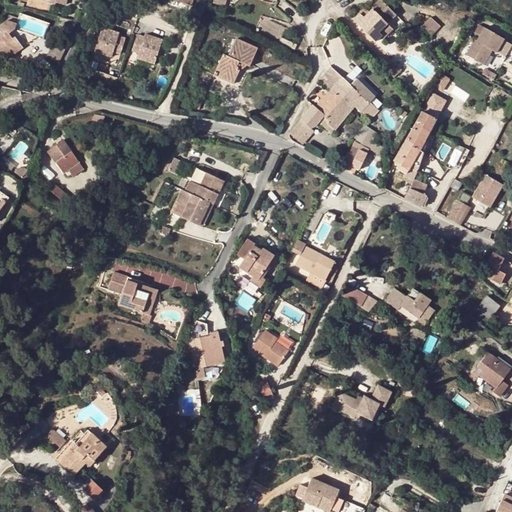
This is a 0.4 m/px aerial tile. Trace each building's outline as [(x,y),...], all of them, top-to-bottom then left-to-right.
[(381,0),(379,0),(372,6),(389,21),(396,14),(381,0)] [(386,30),(390,26),(387,23),(389,21),(372,6),(371,7),(373,9),(358,23),(375,41),(381,35),(378,32),(383,27),(386,30)] [(0,50),(7,60),(23,47),(16,36),(13,38),(9,33),(15,29),(17,23),(19,18),(3,13),(0,21),(0,50)] [(283,37),(287,23),(264,15),(259,30),(283,37)] [(433,18),(425,27),(433,34),(441,26),(433,18)] [(124,24),(107,19),(99,46),(116,51),(118,43),(126,45),(130,29),(123,27),(124,24)] [(149,27),(142,25),(137,41),(144,43),(142,51),(159,56),(167,30),(150,25),(149,27)] [(505,37),(485,25),(478,38),(475,37),(467,52),(484,62),(493,48),(497,50),(498,50),(506,55),(511,44),(511,42),(504,38),(505,37)] [(378,32),(381,35),(383,37),(393,29),(390,26),(386,30),(383,27),(378,32)] [(258,48),(236,38),(235,41),(229,56),(223,54),(214,76),(216,77),(218,73),(228,71),(237,76),(240,69),(238,67),(240,62),(246,65),(250,66),(258,48)] [(59,61),(65,45),(54,40),(47,56),(59,61)] [(390,59),(383,66),(394,77),(401,70),(390,59)] [(319,80),(326,86),(337,73),(331,67),(325,74),(319,80)] [(497,73),(486,67),(483,72),(494,78),(497,73)] [(233,84),(237,76),(228,71),(218,73),(216,77),(233,84)] [(332,90),(341,99),(352,108),(354,105),(362,113),(370,104),(369,103),(349,84),(340,76),(337,73),(326,86),(332,91),(332,90)] [(435,87),(443,92),(451,79),(442,74),(435,87)] [(355,78),(349,84),(369,103),(375,97),(355,78)] [(501,103),(506,93),(505,92),(501,90),(495,100),(501,103)] [(511,95),(506,93),(501,103),(495,113),(502,117),(504,113),(508,113),(510,109),(511,110),(511,95)] [(204,97),(196,94),(192,107),(200,109),(204,97)] [(324,115),(326,117),(334,108),(324,99),(316,108),(314,106),(302,121),(310,128),(315,126),(319,121),(324,115)] [(328,123),(335,129),(342,119),(352,108),(341,99),(334,108),(326,117),(330,121),(328,123)] [(489,113),(481,109),(481,110),(479,114),(487,118),(489,113)] [(416,124),(429,131),(437,118),(438,115),(434,112),(432,116),(424,111),(416,124)] [(324,115),(319,121),(324,126),(325,127),(328,123),(330,121),(326,117),(324,115)] [(475,121),(469,117),(462,129),(469,132),(475,121)] [(481,120),(479,122),(476,121),(470,133),(477,137),(485,122),(481,120)] [(310,128),(302,121),(290,134),(299,141),(302,144),(314,131),(310,128)] [(328,123),(325,127),(332,132),(335,129),(328,123)] [(419,151),(412,165),(419,168),(421,162),(424,152),(425,148),(429,142),(425,139),(429,131),(416,124),(413,130),(405,143),(414,148),(419,151)] [(366,135),(359,131),(356,135),(354,139),(357,141),(362,144),(366,135)] [(64,173),(69,169),(79,162),(64,140),(48,150),(64,173)] [(414,148),(405,143),(395,161),(398,163),(409,169),(410,167),(412,165),(419,151),(414,148)] [(352,146),(349,152),(348,151),(342,166),(349,170),(351,166),(360,169),(367,153),(352,146)] [(84,169),(79,162),(69,169),(74,176),(84,169)] [(409,169),(398,163),(397,167),(406,172),(405,175),(413,180),(418,171),(410,167),(409,169)] [(199,168),(192,181),(202,185),(208,172),(199,168)] [(184,190),(180,200),(189,205),(183,218),(201,226),(211,202),(215,204),(226,181),(208,172),(202,185),(192,181),(187,192),(184,190)] [(486,175),(473,197),(489,207),(503,185),(486,175)] [(414,179),(411,188),(423,194),(427,185),(414,179)] [(456,179),(451,187),(458,191),(463,182),(456,179)] [(54,184),(50,189),(68,204),(72,199),(54,184)] [(410,188),(405,199),(422,206),(427,195),(423,194),(411,188),(410,188)] [(449,215),(447,219),(452,221),(462,226),(472,207),(466,204),(471,196),(464,192),(459,200),(457,200),(455,204),(449,215)] [(403,234),(411,239),(419,227),(414,225),(411,222),(403,234)] [(298,237),(293,248),(303,253),(298,263),(327,278),(336,259),(307,244),(308,242),(298,237)] [(254,245),(246,240),(239,254),(245,259),(240,267),(253,276),(258,279),(261,275),(272,258),(261,251),(254,245)] [(264,247),(261,251),(272,258),(274,255),(264,247)] [(499,256),(493,253),(482,274),(502,284),(507,273),(500,269),(505,259),(499,256)] [(144,312),(150,314),(154,302),(148,300),(150,294),(156,296),(158,290),(128,280),(129,277),(117,273),(114,272),(109,289),(123,294),(120,304),(144,312)] [(258,279),(253,276),(251,280),(260,286),(265,278),(261,275),(258,279)] [(351,283),(345,294),(363,304),(369,293),(351,283)] [(248,313),(257,299),(244,289),(234,303),(248,313)] [(390,298),(392,299),(389,304),(417,322),(431,300),(422,293),(419,298),(411,293),(407,298),(395,290),(390,298)] [(487,295),(477,307),(489,317),(499,305),(487,295)] [(144,312),(141,320),(151,323),(153,315),(150,314),(144,312)] [(413,327),(411,332),(425,338),(427,333),(413,327)] [(279,338),(266,330),(254,349),(280,366),(290,350),(280,343),(278,346),(275,344),(276,341),(279,338)] [(205,337),(196,339),(197,341),(203,368),(204,371),(209,369),(209,367),(226,363),(217,331),(211,333),(212,338),(205,339),(205,337)] [(197,341),(190,343),(196,369),(203,368),(197,341)] [(502,380),(508,372),(494,363),(497,359),(488,352),(470,378),(472,380),(469,384),(473,388),(470,393),(476,398),(480,392),(475,389),(478,385),(483,388),(488,381),(497,388),(494,392),(501,397),(509,385),(502,380)] [(498,357),(497,359),(494,363),(508,372),(511,367),(498,357)] [(259,384),(266,400),(273,397),(276,396),(269,379),(259,384)] [(380,402),(385,404),(391,389),(377,383),(371,397),(364,394),(363,396),(361,400),(355,398),(341,391),(334,405),(356,415),(356,414),(358,411),(367,415),(373,417),(380,402)] [(457,394),(453,400),(465,409),(470,403),(457,394)] [(353,420),(356,415),(334,405),(332,409),(353,420)] [(358,411),(356,414),(366,419),(367,415),(358,411)] [(67,441),(53,428),(48,434),(61,447),(67,441)] [(89,429),(60,461),(75,475),(86,462),(90,466),(108,447),(89,429)] [(328,511),(330,511),(339,490),(311,478),(301,500),(328,511)] [(511,511),(511,495),(504,491),(494,511),(511,511)]
